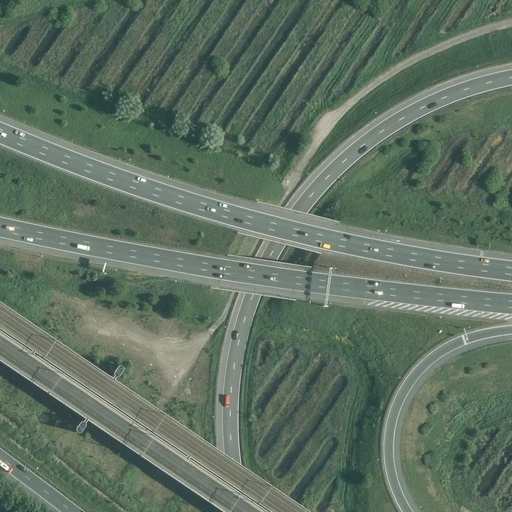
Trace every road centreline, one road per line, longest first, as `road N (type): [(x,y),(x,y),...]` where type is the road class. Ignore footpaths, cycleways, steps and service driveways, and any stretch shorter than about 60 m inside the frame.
road 1 (motorway): [(511,78),(444,97),(377,135),(330,174),(287,227),(251,298),(235,360),(230,447),(239,511)]
road 2 (motorway): [(511,271),(250,221),(0,131)]
road 3 (motorway): [(0,228),(224,272),(511,303)]
road 4 (motorway): [(406,511),(388,460),(397,402),(438,355),(511,332)]
